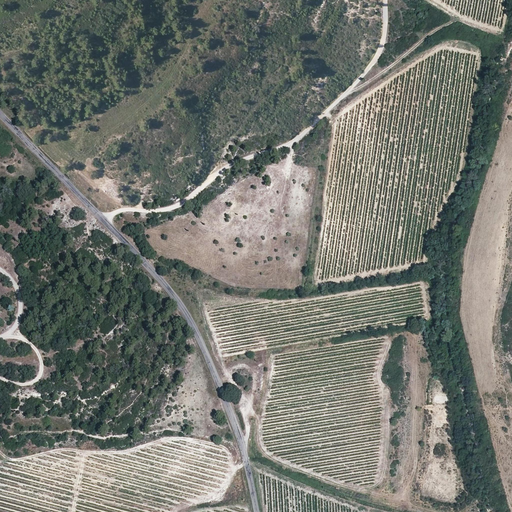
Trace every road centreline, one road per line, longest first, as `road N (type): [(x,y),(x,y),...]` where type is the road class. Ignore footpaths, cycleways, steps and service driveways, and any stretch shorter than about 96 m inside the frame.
road 1 (tertiary): [(256,511),(241,438),(174,296),(0,113)]
road 2 (track): [(102,220),(125,210),(164,211),(226,167),(292,143),(379,49),(384,0)]
